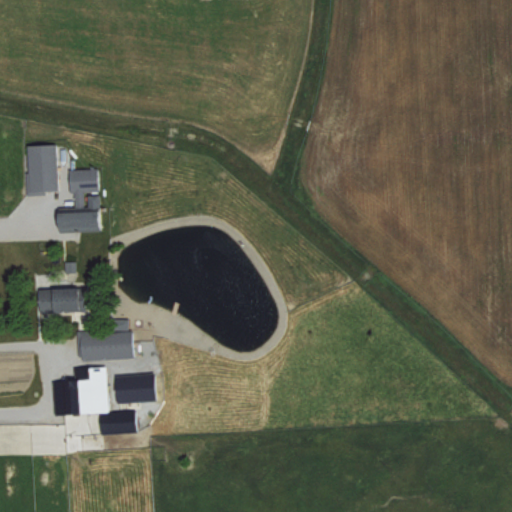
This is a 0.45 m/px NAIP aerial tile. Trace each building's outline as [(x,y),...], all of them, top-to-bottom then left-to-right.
[(29,171),(30,191),(63,190),(61,143),(32,144),(33,171),(29,171)] [(75,168),(76,210),(65,210),(66,230),(106,229),(106,198),(88,199),(88,190),(104,190),(103,167),(75,168)] [(68,272),(79,271),(78,260),(67,261),(68,272)] [(90,310),(89,286),(46,288),(46,312),(90,310)] [(84,360),(140,356),(138,329),(132,330),(131,317),(121,318),(122,329),(82,332),(84,360)] [(79,367),(79,379),(57,381),(59,414),(113,412),(111,366),(79,367)] [(163,400),(161,373),(112,376),(114,402),(163,400)] [(141,421),(105,422),(106,433),(142,432),(141,421)]
